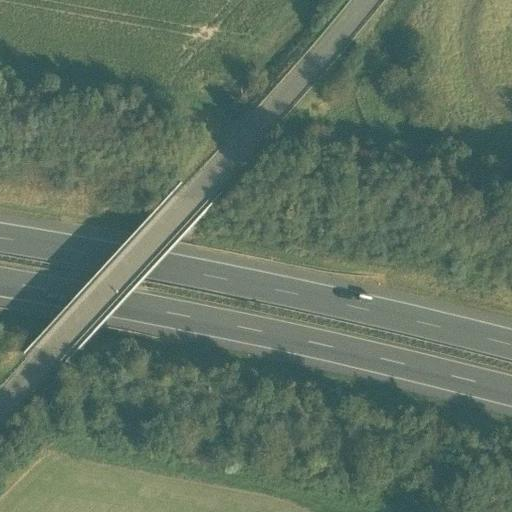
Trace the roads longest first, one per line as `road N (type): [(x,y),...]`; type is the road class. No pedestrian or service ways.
road 1 (unclassified): [(0,417),(367,0)]
road 2 (motorway): [(511,345),(0,238)]
road 3 (motorway): [(0,284),(218,323),(511,390)]
